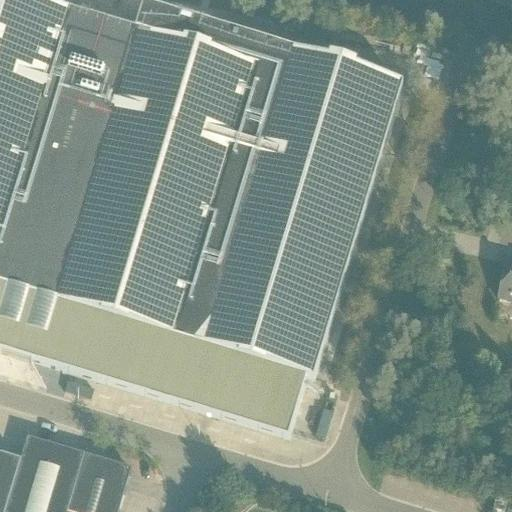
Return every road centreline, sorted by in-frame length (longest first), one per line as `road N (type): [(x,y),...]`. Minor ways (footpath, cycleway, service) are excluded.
road 1 (unclassified): [(328,493),(451,77)]
road 2 (unclassified): [(0,393),(192,451)]
road 3 (unclassified): [(192,451),(328,493)]
